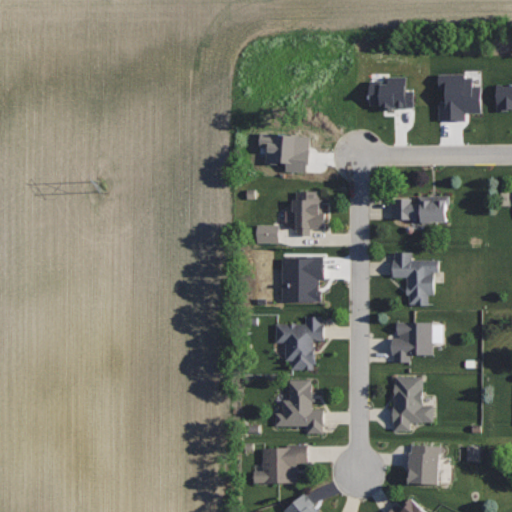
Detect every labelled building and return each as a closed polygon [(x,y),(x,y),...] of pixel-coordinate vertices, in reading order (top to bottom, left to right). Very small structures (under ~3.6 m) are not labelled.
[(435,74),(465,74),(465,77),(475,77),(475,86),(485,86),(486,112),(464,112),(464,120),(443,120),(443,102),(435,102),(435,74)] [(386,77),(408,76),(408,90),(416,89),(416,108),(381,108),(381,105),(367,106),(366,84),(386,84),(386,77)] [(495,85),(511,85),(511,110),(495,110),(495,85)] [(320,191),(297,190),(297,198),(293,198),(293,210),(297,210),(297,234),(310,234),(310,227),(325,227),(325,212),(323,212),(323,199),(320,199),(320,191)] [(450,194),(395,195),(396,219),(422,218),(422,221),(451,220),(450,194)] [(279,243),(278,224),(253,225),(254,244),(279,243)] [(394,251),(394,276),(407,276),(407,293),(410,293),(410,302),(415,302),(415,304),(428,304),(428,293),(434,293),(434,271),(439,271),(439,258),(413,258),(413,251),(394,251)] [(324,255),(282,255),(282,301),(324,301),(324,255)] [(323,315),(306,315),(306,322),(277,322),(276,341),(286,341),(286,359),(292,359),(292,368),(314,368),(314,339),(324,339),(325,323),(323,323),(323,315)] [(434,321),(398,320),(398,337),(392,337),(392,352),(395,352),(395,361),(411,361),(411,354),(433,354),(434,321)] [(424,376),(396,375),(395,429),(412,429),(412,421),(434,421),(434,404),(423,404),(424,376)] [(313,379),(290,379),(290,399),(283,399),(283,411),(275,411),(275,425),(306,425),(306,432),(324,432),(325,409),(313,409),(313,379)] [(308,443),(264,444),(264,468),(255,468),(255,481),(298,481),(298,461),(309,461),(308,443)] [(442,445),(412,443),(409,482),(439,484),(442,445)] [(481,462),(481,446),(467,445),(466,461),(481,462)] [(322,511),(305,492),(285,510),(286,511),(322,511)] [(429,511),(412,496),(400,509),(395,504),(387,511),(429,511)]
